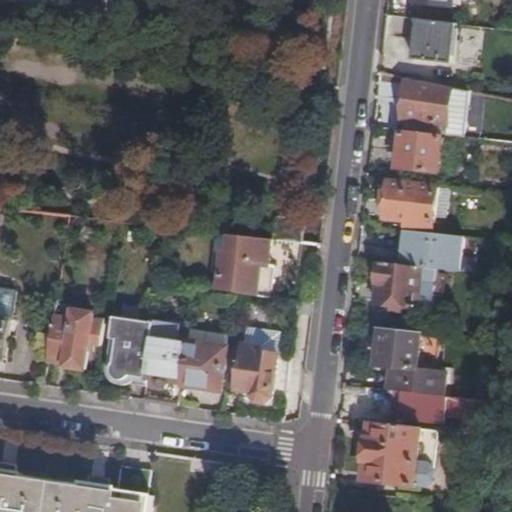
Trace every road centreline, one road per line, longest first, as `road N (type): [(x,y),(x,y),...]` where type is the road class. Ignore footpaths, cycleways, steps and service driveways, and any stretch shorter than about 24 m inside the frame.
road 1 (residential): [(364,0),(312,453)]
road 2 (residential): [(0,402),(312,453)]
